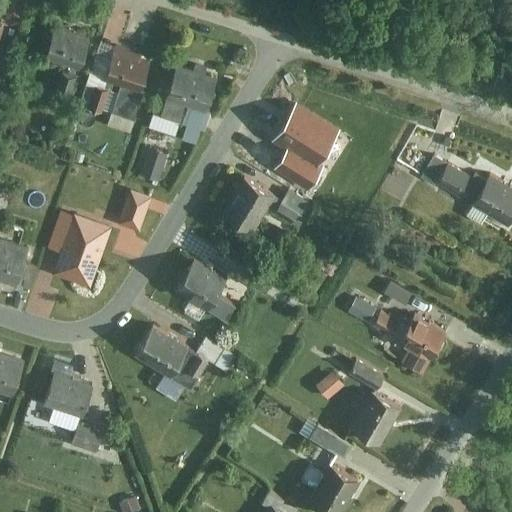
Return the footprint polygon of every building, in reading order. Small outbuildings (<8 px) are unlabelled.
[(85,67),(96,36),(60,24),(50,55),(85,67)] [(142,118),(158,63),(122,52),(113,83),(126,87),(119,111),(142,118)] [(230,78),(182,63),(172,94),(193,100),(221,109),(230,78)] [(10,82),(0,79),(0,102),(5,103),(10,82)] [(172,94),(166,118),(186,123),(193,100),(172,94)] [(170,155),(149,148),(140,177),(161,184),(170,155)] [(281,204),(247,181),(226,213),(260,236),(281,204)] [(511,223),(511,186),(509,192),(489,181),(468,219),(486,229),(494,214),(511,223)] [(155,201),(134,193),(123,221),(144,229),(155,201)] [(314,207),(294,194),(282,211),(303,225),(314,207)] [(115,230),(77,217),(58,211),(45,252),(56,255),(50,273),(96,288),(115,230)] [(42,253),(0,239),(0,277),(31,288),(42,253)] [(238,279),(198,258),(182,290),(238,318),(245,304),(229,296),(238,279)] [(266,278),(249,268),(241,281),(258,291),(266,278)] [(414,297),(396,285),(390,294),(408,306),(414,297)] [(375,317),(378,302),(357,297),(354,312),(375,317)] [(454,337),(423,315),(413,330),(390,314),(381,327),(435,364),(454,337)] [(197,352),(157,330),(142,357),(182,379),(197,352)] [(182,379),(197,387),(210,363),(232,375),(243,355),(211,337),(201,354),(197,352),(182,379)] [(28,361),(0,351),(0,391),(16,397),(28,361)] [(365,360),(357,374),(376,385),(384,371),(365,360)] [(337,367),(319,381),(330,396),(349,382),(337,367)] [(100,388),(57,372),(46,401),(88,417),(100,388)] [(405,414),(377,395),(354,430),(382,449),(405,414)] [(108,430),(82,421),(74,446),(100,455),(108,430)] [(350,441),(321,425),(313,440),(342,455),(350,441)] [(351,511),(368,485),(337,467),(317,501),(335,511),(351,511)] [(293,511),(298,505),(272,488),(262,503),(271,509),(268,511),(293,511)]
